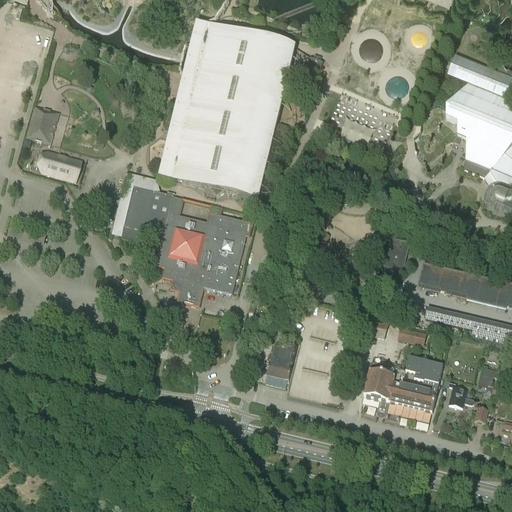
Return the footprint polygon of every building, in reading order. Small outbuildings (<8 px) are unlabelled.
[(478,13),(476,18),(496,26),(497,23),(498,20),(496,16),(495,14),(489,14),(488,11),(483,11),(478,13)] [(162,170),(160,180),(206,191),(216,200),(223,195),(258,203),(259,199),(271,147),(275,131),(288,80),(295,51),(252,41),(248,34),(241,32),(234,36),(205,29),(197,27),(191,50),(178,102),(177,109),(171,132),(170,137),(169,142),(162,170)] [(445,112),(445,123),(456,127),(456,140),(465,143),(465,144),(464,163),(483,170),(482,175),(486,177),(488,172),(491,173),(511,149),(511,106),(477,92),(478,91),(477,90),(511,104),(511,82),(493,74),(481,69),(462,62),(455,59),(454,62),(453,64),(451,68),(450,72),(447,78),(468,86),(474,89),(472,90),(467,88),(445,112)] [(307,67),(305,73),(317,78),(322,65),(322,64),(310,60),(307,67)] [(35,109),(26,141),(51,148),(60,115),(35,109)] [(374,132),(347,121),(341,137),(342,138),(368,148),(374,132)] [(365,146),(342,137),(340,141),(339,145),(362,153),(363,150),(365,146)] [(464,163),(460,172),(483,182),(486,186),(489,190),(488,191),(487,192),(486,193),(485,194),(484,196),(484,197),(484,199),(483,200),(483,202),(483,203),(484,204),(484,206),(484,207),(485,208),(486,210),(487,211),(488,212),(489,213),(490,214),(491,214),(492,215),(511,223),(511,149),(491,173),(488,172),(486,177),(482,175),(483,170),(464,163)] [(47,155),(42,175),(74,184),(79,164),(47,155)] [(331,158),(324,174),(332,178),(334,172),(357,182),(358,178),(366,181),(370,173),(349,163),(348,166),(331,158)] [(134,190),(121,241),(138,245),(140,239),(162,244),(163,239),(169,217),(174,199),(134,190)] [(163,245),(157,269),(166,271),(163,280),(183,285),(180,297),(178,303),(199,308),(203,290),(232,297),(238,272),(246,240),(250,241),(254,226),(211,215),(208,225),(170,215),(164,239),(163,245)] [(403,275),(409,250),(410,246),(391,242),(384,270),(384,271),(403,275)] [(422,269),(418,290),(511,311),(511,289),(423,269),(422,269)] [(347,275),(339,272),(338,275),(334,287),(343,290),(347,275)] [(263,281),(260,292),(266,294),(269,282),(263,281)] [(373,289),(370,298),(378,301),(382,292),(373,289)] [(408,318),(411,307),(405,305),(402,317),(408,318)] [(424,322),(424,323),(473,334),(471,343),(483,346),(511,352),(511,330),(427,311),(424,322)] [(375,323),(365,321),(362,333),(365,334),(364,337),(383,342),(388,326),(383,325),(382,327),(374,325),(375,323)] [(427,337),(400,330),(397,343),(423,349),(427,337)] [(291,371),(290,371),(296,351),(291,349),(292,345),(283,342),(281,346),(280,347),(275,346),(274,351),(273,350),(266,378),(287,384),(291,371)] [(370,376),(364,400),(380,404),(378,414),(377,417),(378,417),(378,418),(379,419),(380,420),(381,420),(382,420),(383,420),(384,420),(385,415),(387,406),(389,406),(432,416),(443,369),(409,361),(406,373),(372,365),(370,376)] [(497,381),(499,374),(482,370),(478,389),(486,391),(484,396),(502,401),(504,395),(493,392),(493,391),(491,391),(493,380),(497,381)] [(457,386),(450,384),(449,388),(453,390),(448,407),(462,411),(464,406),(471,408),(474,406),(474,404),(473,402),(465,401),(467,393),(455,390),(457,386)] [(488,413),(478,411),(474,425),(485,427),(488,413)] [(511,441),(511,446),(511,426),(505,425),(503,431),(511,433),(511,441)]
